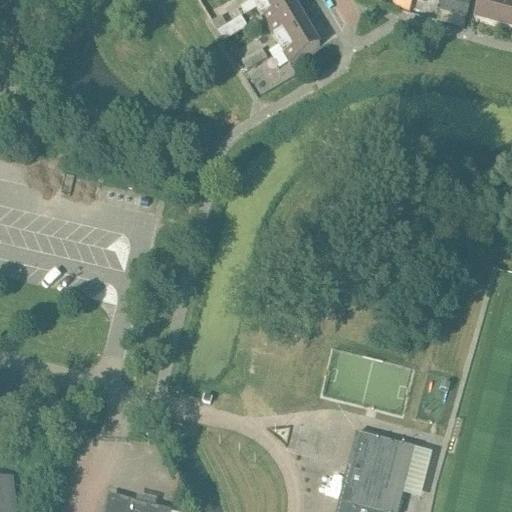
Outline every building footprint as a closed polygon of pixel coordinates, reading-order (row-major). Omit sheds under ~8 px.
[(211,0),(195,0),(204,15),(216,7),(211,0)] [(244,17),(257,10),(273,0),(251,0),(252,2),(240,10),(244,17)] [(298,10),(291,0),(273,0),(257,10),(268,28),(298,10)] [(445,0),(441,0),(436,22),(463,29),(469,6),(445,0)] [(495,27),(501,0),(479,0),(474,21),(495,27)] [(511,0),(501,0),(495,27),(511,31),(511,0)] [(298,10),(268,28),(279,47),(309,29),(298,10)] [(212,23),(218,32),(227,27),(221,18),(212,23)] [(241,19),(227,27),(218,32),(224,43),(247,29),(241,19)] [(309,29),(279,47),(290,65),(320,47),(309,29)] [(245,66),(265,55),(262,51),(243,63),(245,66)] [(265,55),(245,66),(249,72),(268,61),(265,55)] [(203,400),(202,404),(210,406),(212,400),(204,398),(203,400)] [(338,504),(349,507),(348,511),(399,511),(415,451),(376,441),(376,444),(357,439),(357,436),(356,435),(338,504)] [(0,481),(0,511),(14,511),(11,480),(0,481)] [(166,511),(110,498),(106,511),(166,511)]
